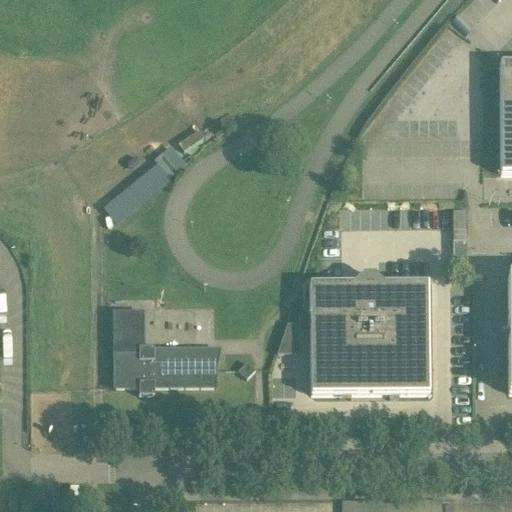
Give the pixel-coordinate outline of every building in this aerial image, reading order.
[(499,179),(511,178),(511,67),(499,67),(499,179)] [(393,104),(400,95),(389,86),(382,95),(393,104)] [(176,176),(186,167),(170,149),(160,158),(162,160),(176,176)] [(153,164),(169,182),(176,176),(162,160),(160,158),(153,164)] [(115,226),(117,229),(148,204),(170,185),(159,172),(156,168),(149,174),(103,211),(106,215),(108,217),(115,226)] [(466,215),(452,215),(452,233),(466,233),(466,215)] [(466,246),(452,246),(452,269),(466,269),(466,246)] [(354,288),(341,288),(309,288),(310,399),(427,398),(426,288),(381,288),(373,280),(362,280),(354,288)] [(138,319),(114,319),(114,357),(114,359),(114,392),(138,392),(138,399),(153,399),(153,392),(214,392),(214,383),(214,376),(214,359),(153,359),(153,352),(153,351),(144,351),(138,351),(138,319)] [(254,375),(246,366),(237,375),(246,383),(254,375)] [(260,375),(259,404),(276,405),(277,375),(260,375)]
